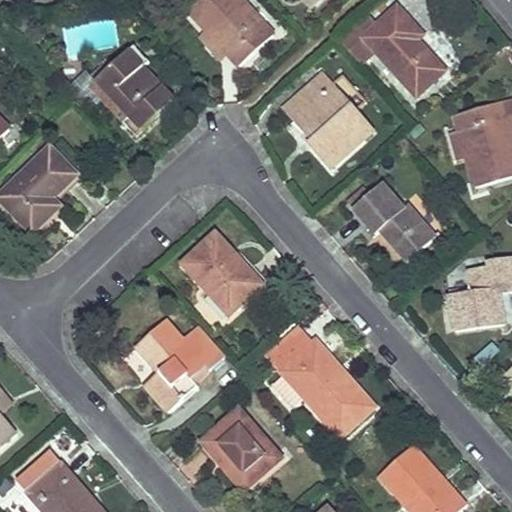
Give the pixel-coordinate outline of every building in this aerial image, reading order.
[(239,0),(197,0),(187,10),(206,32),(229,57),(239,69),(274,38),(239,0)] [(423,38),(398,10),(379,27),(365,40),(417,98),(444,73),(417,43),(423,38)] [(365,40),(379,27),(365,11),(334,38),(349,55),(365,40)] [(206,32),(200,38),(222,63),(229,57),(206,32)] [(96,83),(90,89),(103,103),(109,97),(130,120),(124,125),(137,138),(160,117),(148,104),(163,89),(144,69),(149,64),(134,48),(96,83)] [(312,64),(290,85),(300,96),(322,76),(312,64)] [(98,108),(103,103),(90,89),(96,83),(86,72),(68,90),(82,105),(90,99),(98,108)] [(322,76),(300,96),(292,103),(301,114),(294,120),(314,143),(310,146),(331,169),(372,133),(322,76)] [(175,102),(163,89),(148,104),(160,117),(175,102)] [(511,101),(456,118),(460,133),(468,161),(476,190),(511,179),(511,150),(511,148),(504,123),(511,120),(511,101)] [(301,114),(292,103),(285,109),(294,120),(301,114)] [(0,141),(10,131),(0,121),(0,141)] [(460,163),(468,161),(460,133),(452,135),(460,163)] [(50,149),(0,198),(0,203),(33,236),(49,221),(42,213),(54,201),(78,178),(50,149)] [(400,208),(382,187),(354,211),(375,237),(381,233),(407,264),(434,241),(403,205),(400,208)] [(61,209),(54,201),(42,213),(49,221),(61,209)] [(216,237),(184,267),(230,317),(262,287),(216,237)] [(469,274),(472,297),(450,300),(454,334),(504,328),(500,296),(511,294),(511,263),(490,266),(491,272),(469,274)] [(166,323),(136,349),(159,376),(145,388),(169,415),(198,390),(192,382),(206,369),(166,323)] [(269,358),(283,372),(314,345),(301,330),(269,358)] [(283,372),(282,373),(340,439),(374,409),(344,376),(338,381),(331,371),(336,366),(316,343),(314,345),(283,372)] [(344,376),(336,366),(331,371),(338,381),(344,376)] [(0,389),(0,449),(17,435),(0,416),(0,415),(0,404),(7,398),(0,389)] [(7,398),(0,404),(0,415),(0,416),(13,405),(7,398)] [(239,412),(202,444),(216,459),(222,455),(250,487),(281,461),(239,412)] [(413,449),(380,478),(409,511),(462,511),(468,507),(457,495),(453,498),(438,481),(440,479),(413,449)] [(244,492),(250,487),(222,455),(216,459),(244,492)] [(84,491),(62,466),(28,496),(41,511),(101,511),(97,507),(92,511),(79,496),(84,491)] [(457,495),(442,478),(440,479),(438,481),(453,498),(457,495)] [(97,507),(84,491),(79,496),(92,511),(97,507)]
